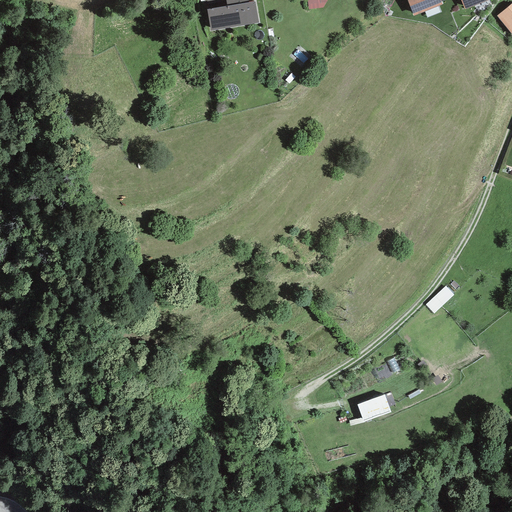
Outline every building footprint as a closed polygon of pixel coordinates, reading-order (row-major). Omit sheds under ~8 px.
[(255,0),(225,0),(226,7),(207,10),(210,31),(259,24),(255,0)] [(406,0),(413,16),(442,5),(441,2),(440,0),(406,0)] [(488,0),(460,0),(465,9),(488,0)] [(511,3),(497,16),(511,34),(511,3)] [(447,280),(427,300),(435,309),(455,289),(447,280)] [(364,414),(392,406),(387,387),(359,395),(364,414)] [(353,420),(364,417),(358,396),(347,400),(353,420)]
